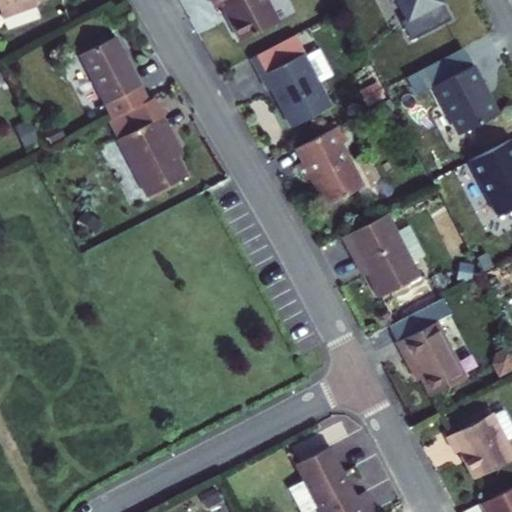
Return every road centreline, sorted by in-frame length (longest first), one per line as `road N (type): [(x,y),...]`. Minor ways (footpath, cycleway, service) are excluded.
road 1 (residential): [(148,0),(360,379)]
road 2 (residential): [(360,379),(96,511)]
road 3 (residential): [(360,379),(429,511)]
